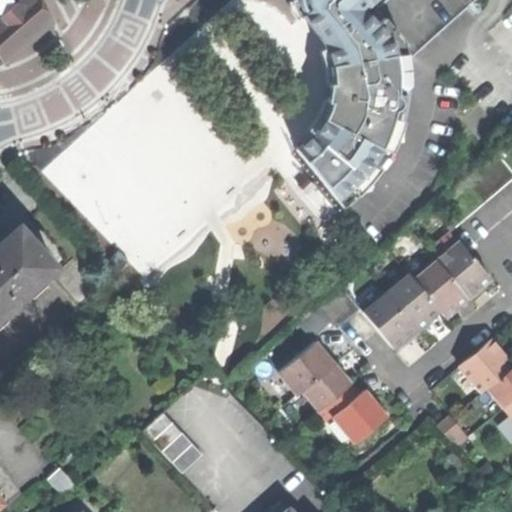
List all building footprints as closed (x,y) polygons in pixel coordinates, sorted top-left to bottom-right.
[(0,13),(0,53),(5,60),(22,46),(38,32),(16,0),(14,2),(4,11),(0,13)] [(0,0),(0,6),(4,11),(14,2),(12,0),(0,0)] [(16,0),(38,32),(53,19),(41,0),(16,0)] [(344,207),(345,208),(360,194),(376,175),(390,154),(398,134),(405,110),(408,84),(407,63),(405,51),(401,40),(375,10),(386,0),(294,0),(295,2),(296,7),(297,10),(302,15),(306,20),(316,31),(316,32),(325,47),(330,60),(330,61),(332,72),(332,84),(332,85),(332,90),(331,98),(327,110),(327,111),(322,122),(315,133),(313,134),(297,149),(344,207)] [(479,0),(386,0),(375,10),(401,40),(405,51),(407,63),(479,0)] [(508,185),(511,181),(511,169),(496,151),(486,159),(508,185)] [(497,194),(508,185),(486,159),(476,168),(497,194)] [(487,203),(497,194),(476,168),(465,178),(487,203)] [(476,212),(487,203),(465,178),(455,186),(476,212)] [(466,220),(476,212),(455,186),(444,195),(466,220)] [(457,229),(466,220),(444,195),(435,203),(457,229)] [(0,244),(0,316),(44,276),(57,265),(21,225),(0,244)] [(434,257),(468,298),(479,289),(493,277),(459,237),(434,257)] [(458,306),(468,298),(434,257),(412,276),(441,311),(445,316),(458,306)] [(54,279),(80,308),(102,288),(76,259),(54,279)] [(430,320),(441,311),(412,276),(407,270),(384,289),(418,330),(430,320)] [(0,324),(48,281),(44,276),(0,316),(0,324)] [(340,326),(363,307),(343,284),(301,320),(316,337),(335,320),(340,326)] [(397,348),(418,330),(384,289),(363,307),(397,348)] [(430,320),(418,330),(421,334),(429,328),(434,324),(430,320)] [(421,334),(418,330),(397,348),(400,352),(411,343),(421,334)] [(462,365),(485,391),(490,387),(511,368),(511,361),(502,351),(493,339),(462,365)] [(301,394),(338,363),(330,353),(319,340),(282,371),(301,394)] [(348,374),(338,363),(301,394),(317,413),(321,410),(354,382),(348,374)] [(511,368),(490,387),(507,406),(511,401),(511,368)] [(363,392),(354,382),(321,410),(330,420),(363,392)] [(367,389),(363,392),(330,420),(352,447),(389,416),(380,405),(367,389)] [(141,431),(160,452),(180,434),(162,413),(141,431)] [(441,425),(448,433),(458,424),(451,416),(441,425)] [(200,457),(180,434),(160,452),(180,475),(200,457)] [(433,472),(421,465),(410,472),(410,485),(422,492),(433,484),(433,472)] [(55,487),(67,500),(80,488),(68,476),(55,487)]
